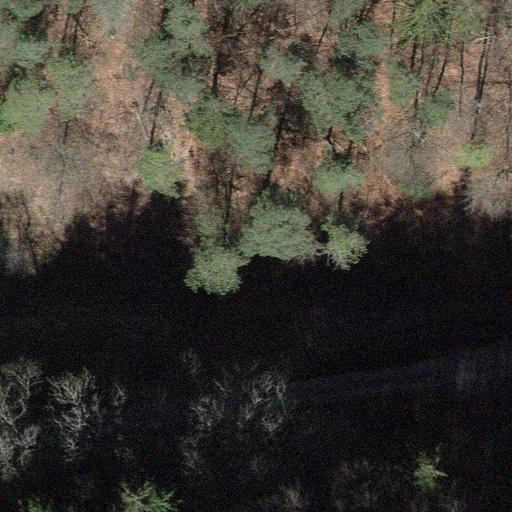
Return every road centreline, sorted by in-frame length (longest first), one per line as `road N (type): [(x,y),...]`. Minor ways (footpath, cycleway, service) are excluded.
road 1 (track): [(0,429),(511,351)]
road 2 (track): [(492,353),(463,424),(305,511)]
